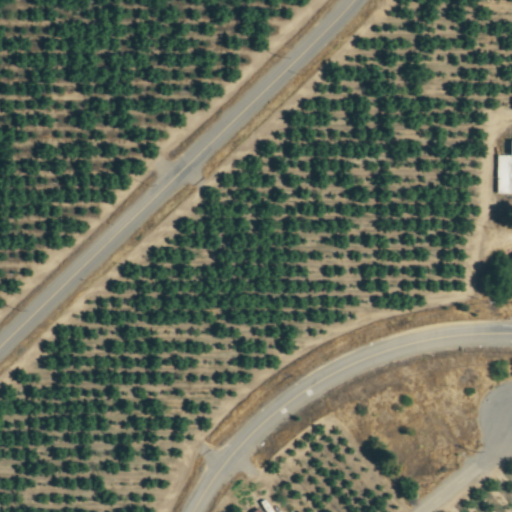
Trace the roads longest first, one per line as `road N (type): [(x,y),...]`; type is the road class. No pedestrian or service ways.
road 1 (residential): [(0,346),(354,0)]
road 2 (residential): [(195,511),(232,457),(313,386),(403,346),(511,333)]
